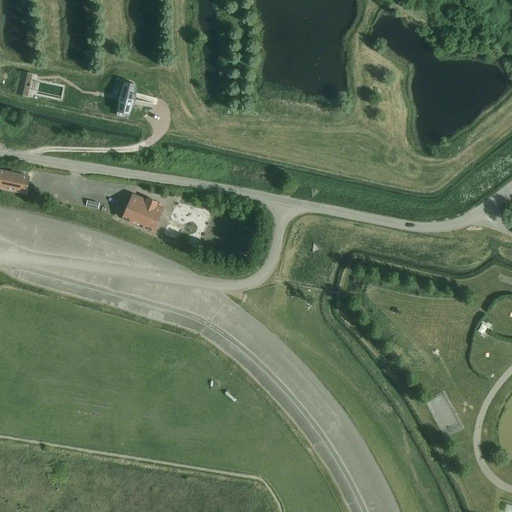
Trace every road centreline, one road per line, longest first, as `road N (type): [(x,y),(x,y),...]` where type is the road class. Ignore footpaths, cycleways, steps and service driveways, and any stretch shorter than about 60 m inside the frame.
road 1 (unclassified): [(0,255),(241,286),(270,261),(284,200)]
road 2 (unclassified): [(284,200),(0,154)]
road 3 (unclassified): [(477,215),(425,227),(284,200)]
